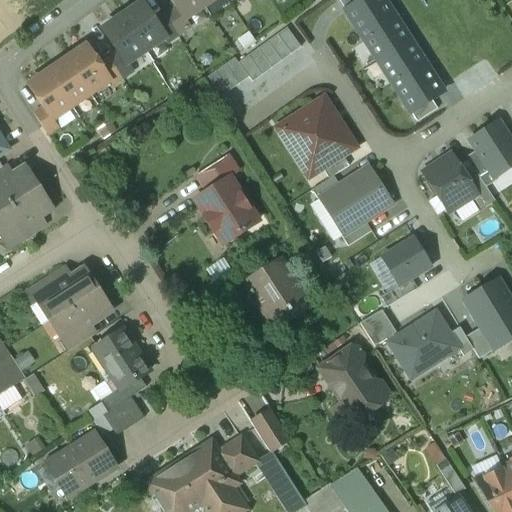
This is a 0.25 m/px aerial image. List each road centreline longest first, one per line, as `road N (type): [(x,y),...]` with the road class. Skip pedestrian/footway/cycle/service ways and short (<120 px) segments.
road 1 (residential): [(90,233),(120,256),(212,405),(132,452)]
road 2 (residential): [(243,125),(324,70),(390,166)]
road 3 (residential): [(90,233),(0,87)]
road 4 (residential): [(511,83),(390,166)]
road 5 (residential): [(390,166),(461,273)]
